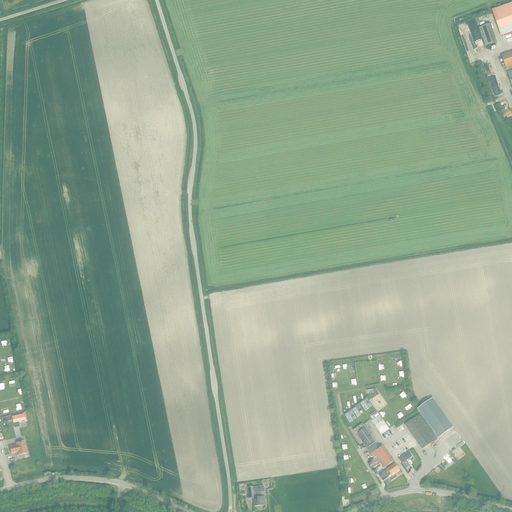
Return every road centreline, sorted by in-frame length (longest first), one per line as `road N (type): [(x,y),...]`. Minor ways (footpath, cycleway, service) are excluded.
road 1 (unclassified): [(230,511),(190,229),(191,112),(154,0)]
road 2 (unclassified): [(0,490),(87,478),(121,483),(187,511)]
road 3 (unclassified): [(353,511),(420,490),(511,511)]
